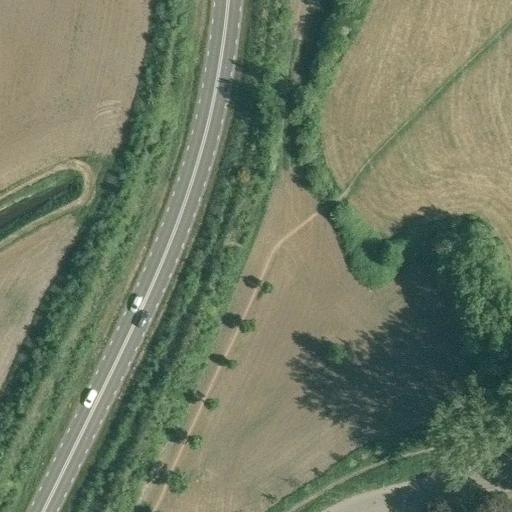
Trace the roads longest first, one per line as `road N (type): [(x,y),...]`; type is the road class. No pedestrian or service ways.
road 1 (primary): [(226,0),(214,92),(186,197),(42,511)]
road 2 (residential): [(390,500),(511,471)]
